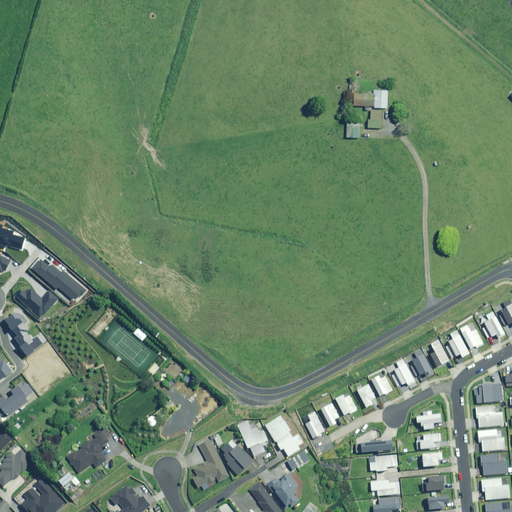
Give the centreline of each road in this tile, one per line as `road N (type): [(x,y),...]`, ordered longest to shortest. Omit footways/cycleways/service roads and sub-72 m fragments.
road 1 (tertiary): [(0,200),(55,229),(225,376),(260,394),(301,384),(511,269)]
road 2 (residential): [(468,511),(457,388)]
